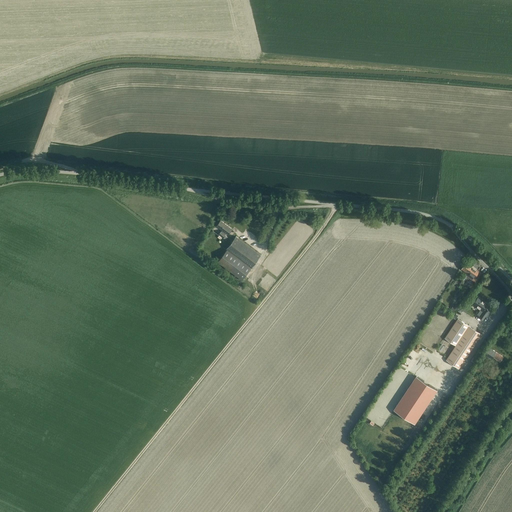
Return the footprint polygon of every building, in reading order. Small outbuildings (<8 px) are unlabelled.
[(220,220),(216,226),(220,229),(221,229),(228,234),(232,229),(220,220)] [(242,280),(261,255),(236,236),(227,248),(227,249),(218,261),(242,280)] [(468,273),(473,266),(466,262),(461,268),(468,273)] [(479,271),(473,266),(468,273),(474,278),(475,278),(477,279),(482,273),(479,271)] [(258,284),(267,288),(272,276),(267,274),(266,276),(266,277),(265,279),(261,278),(258,284)] [(479,315),(479,316),(483,319),(486,315),(487,315),(489,312),(488,311),(489,310),(485,308),(487,304),(482,301),(483,300),(478,297),(473,304),(480,309),(477,314),(479,315)] [(459,369),(482,334),(458,318),(445,338),(456,345),(446,360),(459,369)] [(503,356),(488,347),(484,354),(492,358),(493,357),(500,361),(503,356)] [(437,389),(416,376),(395,409),(415,423),(437,389)]
